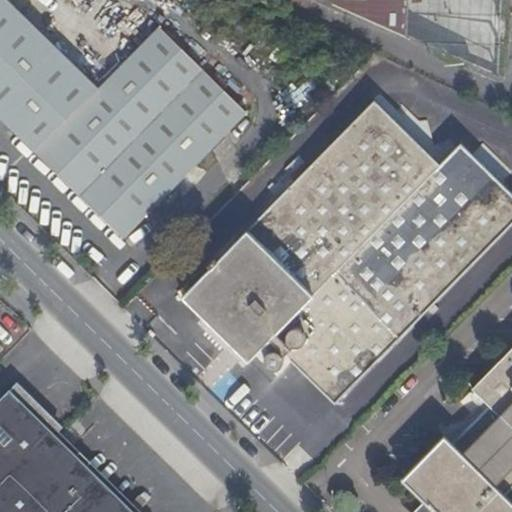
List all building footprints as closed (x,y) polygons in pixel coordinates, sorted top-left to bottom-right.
[(0,0),(0,117),(124,239),(247,113),(159,27),(99,88),(8,0),(0,0)] [(323,0),(497,78),(499,0),(323,0)] [(281,355),(279,353),(281,351),(335,404),(511,224),(511,193),(461,144),(440,165),(374,101),(183,297),(226,339),(237,328),(248,339),(242,345),(249,352),(255,346),(259,350),(269,340),(279,349),(277,351),(272,350),(267,352),(265,356),(265,361),(268,365),(272,367),(276,367),(279,365),(281,362),(282,358),(281,355)] [(511,349),(473,389),(491,407),(453,446),(445,438),(405,479),(438,511),(511,511),(511,503),(503,495),(511,485),(511,349)] [(120,511),(9,402),(0,411),(0,511),(120,511)]
